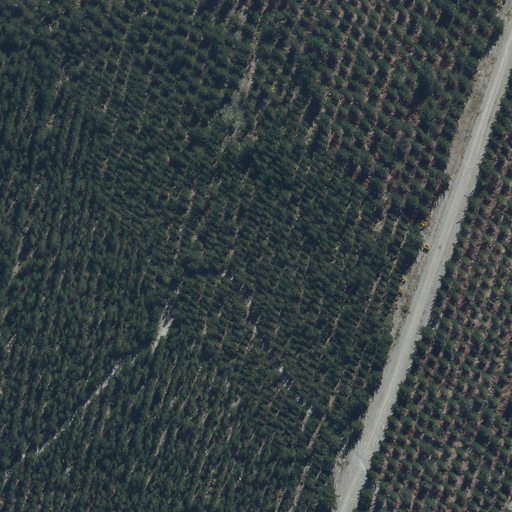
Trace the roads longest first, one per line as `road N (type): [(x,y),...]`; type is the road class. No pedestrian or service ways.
road 1 (track): [(0,480),(153,339),(176,290),(203,277),(239,279),(287,384),(356,452),(379,511)]
road 2 (track): [(511,38),(334,511)]
